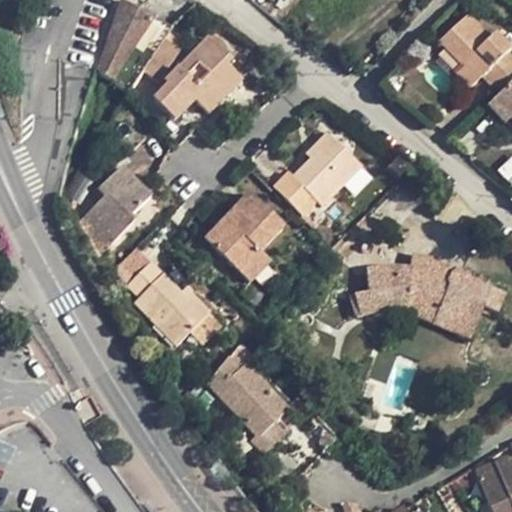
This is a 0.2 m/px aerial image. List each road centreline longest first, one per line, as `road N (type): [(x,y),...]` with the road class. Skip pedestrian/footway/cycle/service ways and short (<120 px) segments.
road 1 (secondary): [(6,189),(63,302),(199,511)]
road 2 (residential): [(218,0),(368,102),(511,219)]
road 3 (residential): [(6,189),(31,177),(41,147),(45,44),(65,0)]
road 4 (residential): [(128,511),(41,403),(0,396)]
